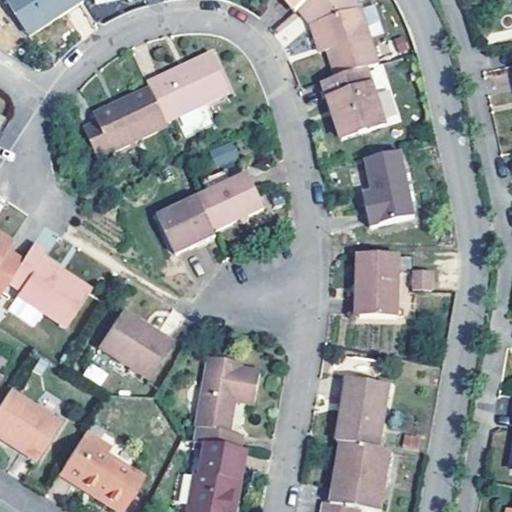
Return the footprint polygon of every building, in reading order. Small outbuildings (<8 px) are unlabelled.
[(16,0),(35,31),(84,0),(16,0)] [(291,0),(299,9),(302,6),(297,0),(291,0)] [(329,44),(330,48),(339,76),(369,66),(382,62),(364,7),(359,0),(309,0),(309,1),(321,20),(329,44)] [(323,50),(330,48),(329,44),(321,20),(309,1),(302,6),(315,23),(323,50)] [(273,27),(281,43),(305,32),(297,15),(273,27)] [(154,84),(170,117),(233,89),(216,50),(152,79),(154,84)] [(339,76),(326,79),(337,112),(346,139),(388,125),(369,66),(339,76)] [(170,117),(154,84),(98,109),(102,117),(89,124),(106,161),(120,155),(118,147),(172,122),(170,117)] [(186,135),(207,126),(199,108),(178,117),(186,135)] [(234,144),(212,149),(215,164),(237,159),(234,144)] [(369,159),(376,190),(377,196),(379,202),(369,205),(374,228),(418,218),(405,151),(369,159)] [(200,194),(215,226),(243,213),(265,203),(251,170),(234,178),(228,163),(208,172),(214,187),(200,194)] [(367,192),(369,205),(379,202),(377,196),(376,190),(367,192)] [(215,226),(200,194),(160,212),(178,249),(199,239),(218,231),(215,226)] [(0,289),(11,274),(24,254),(7,242),(12,234),(0,225),(0,289)] [(48,247),(34,238),(24,254),(11,274),(24,283),(20,289),(67,320),(91,285),(64,266),(44,252),(48,247)] [(359,291),(358,295),(362,295),(361,317),(398,318),(401,254),(360,253),(359,291)] [(413,288),(432,289),(432,271),(414,269),(413,288)] [(354,317),(361,317),(362,295),(358,295),(355,295),(354,317)] [(148,375),(173,339),(123,305),(99,341),(148,375)] [(204,441),(238,447),(241,433),(227,430),(229,421),(233,395),(253,399),(259,369),(238,365),(239,360),(209,355),(195,425),(197,425),(194,439),(204,441)] [(89,362),(82,376),(101,385),(108,371),(89,362)] [(341,399),(343,400),(347,401),(351,379),(345,377),(341,399)] [(341,441),(379,449),(391,387),(351,379),(347,401),(343,400),(335,440),(341,441)] [(8,386),(0,398),(0,433),(12,441),(34,455),(58,419),(8,386)] [(140,474),(106,450),(94,442),(98,435),(85,426),(60,463),(87,482),(92,485),(88,491),(117,510),(140,474)] [(94,442),(106,450),(111,444),(98,435),(94,442)] [(188,506),(219,511),(226,511),(233,477),(239,478),(244,449),(238,447),(204,441),(199,470),(194,470),(188,506)] [(379,511),(384,486),(381,485),(382,480),(387,451),(379,449),(341,441),(328,501),(323,501),(320,511),(357,511),(359,508),(379,511)] [(381,485),(384,486),(387,486),(394,452),(387,451),(382,480),(381,485)] [(60,463),(57,469),(88,491),(92,485),(87,482),(60,463)] [(233,477),(226,511),(233,511),(239,478),(233,477)]
